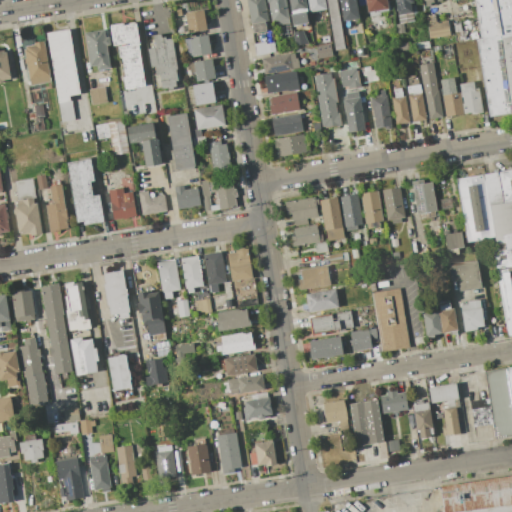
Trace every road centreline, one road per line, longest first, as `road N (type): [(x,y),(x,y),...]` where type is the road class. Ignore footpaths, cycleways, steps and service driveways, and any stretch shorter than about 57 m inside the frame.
road 1 (residential): [(227,0),(309,487)]
road 2 (residential): [(0,266),(265,221)]
road 3 (residential): [(511,140),(259,182)]
road 4 (residential): [(511,350),(292,386)]
road 5 (residential): [(511,456),(309,487)]
road 6 (residential): [(309,487),(152,511)]
